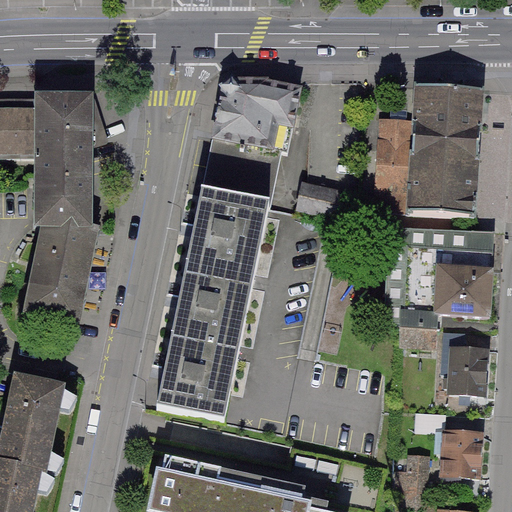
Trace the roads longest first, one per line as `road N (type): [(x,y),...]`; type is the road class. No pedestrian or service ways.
road 1 (residential): [(191,41),(91,511)]
road 2 (tertiary): [(511,44),(191,41)]
road 3 (tertiary): [(191,41),(0,45)]
